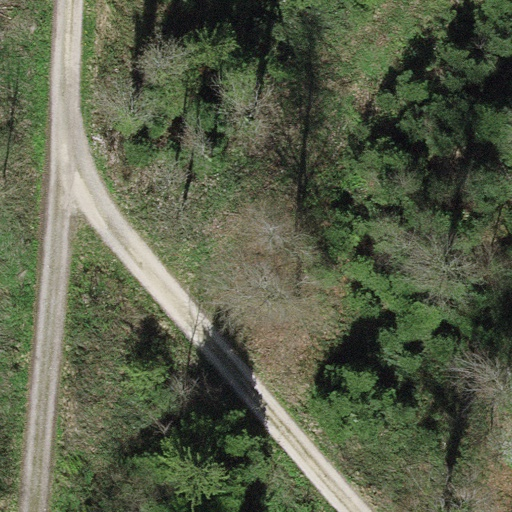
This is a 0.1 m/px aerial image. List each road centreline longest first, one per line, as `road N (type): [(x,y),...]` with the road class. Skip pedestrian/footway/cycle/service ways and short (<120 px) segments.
road 1 (track): [(79,0),(45,511)]
road 2 (track): [(362,511),(99,216),(68,158)]
